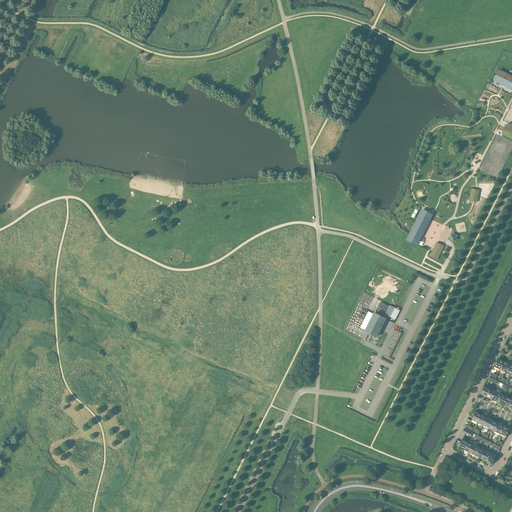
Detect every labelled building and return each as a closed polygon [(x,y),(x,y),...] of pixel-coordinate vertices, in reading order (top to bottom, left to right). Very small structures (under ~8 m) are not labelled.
[(499,70),(494,80),(511,89),(511,76),(511,77),(503,73),(499,70)] [(511,127),(506,125),(501,134),(511,139),(511,127)] [(471,189),(469,200),(477,202),(479,190),(471,189)] [(420,214),(407,240),(416,245),(430,219),(420,214)] [(436,243),(430,256),(437,259),(444,247),(436,243)] [(385,314),(387,315),(390,317),(394,308),(390,305),(385,314)] [(385,319),(374,313),(365,331),(370,334),(376,337),(385,319)] [(494,366),(500,369),(504,361),(498,358),(494,366)] [(500,369),(506,372),(510,364),(504,361),(500,369)] [(481,394),(486,397),(490,389),(485,386),(481,394)] [(486,397),(492,399),(496,391),(490,389),(486,397)] [(492,399),(497,402),(501,394),(496,391),(492,399)] [(497,402),(503,405),(507,397),(501,394),(497,402)] [(503,405),(509,408),(511,401),(511,399),(507,397),(503,405)] [(478,423),(482,414),(476,411),(472,420),(478,423)] [(478,423),(483,425),(488,417),(482,414),(478,423)] [(483,425),(489,428),(493,420),(488,417),(483,425)] [(489,428),(494,431),(498,423),(493,420),(489,428)] [(494,431),(500,434),(504,426),(498,423),(494,431)] [(504,426),(500,434),(506,437),(510,429),(504,426)] [(464,450),(468,442),(462,439),(458,447),(464,450)] [(464,450),(470,453),(474,445),(468,442),(464,450)] [(470,453),(475,456),(479,448),(474,445),(470,453)] [(475,456),(481,459),(485,450),(479,448),(475,456)] [(481,459),(486,461),(490,453),(485,450),(481,459)] [(490,453),(486,461),(492,464),(496,456),(490,453)]
